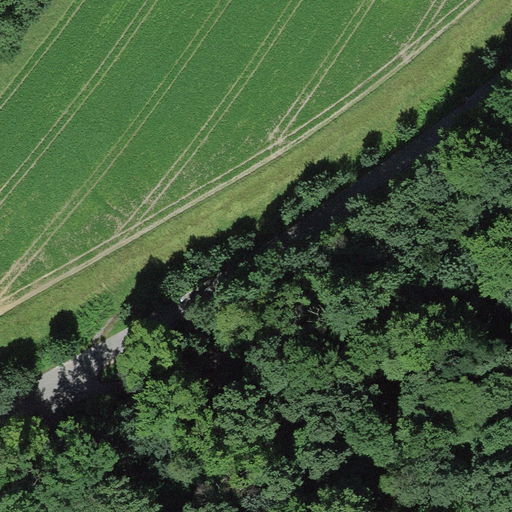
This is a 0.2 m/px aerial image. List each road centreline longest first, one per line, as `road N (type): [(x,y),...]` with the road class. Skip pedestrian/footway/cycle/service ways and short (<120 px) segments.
road 1 (unclassified): [(45,390),(317,206),(511,48)]
road 2 (unclassified): [(45,390),(113,389),(360,310),(449,290),(511,290)]
road 3 (track): [(45,390),(53,452),(0,499)]
